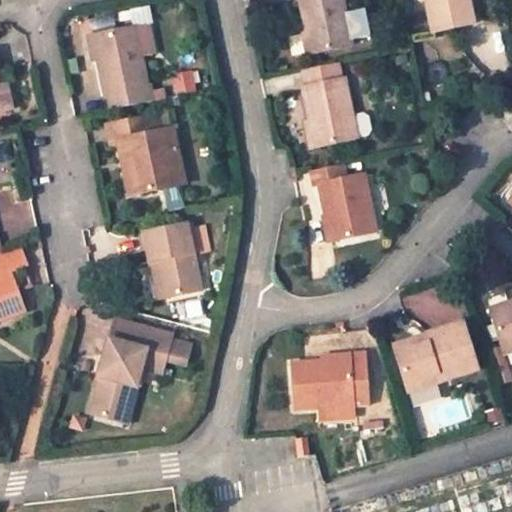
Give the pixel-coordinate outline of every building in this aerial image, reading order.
[(297,0),(298,0),(299,0),(302,0),(308,31),(338,24),(332,0),(297,0)] [(332,0),(338,24),(343,47),(353,45),(344,0),(332,0)] [(427,0),(434,32),(475,24),(469,0),(427,0)] [(111,109),(154,101),(150,83),(147,83),(134,24),(92,35),(104,93),(107,93),(111,109)] [(343,47),(338,24),(308,31),(313,54),(343,47)] [(347,79),(344,80),(341,63),(305,70),(308,87),(306,88),(319,147),(359,137),(347,79)] [(167,110),(155,113),(159,129),(171,127),(167,110)] [(183,180),(171,127),(159,129),(155,113),(105,124),(109,141),(117,140),(120,157),(130,155),(138,189),(183,180)] [(138,189),(130,155),(120,157),(127,192),(138,189)] [(363,174),(345,177),(342,164),(312,171),(315,186),(320,185),(332,240),(374,232),(363,174)] [(164,297),(200,290),(192,252),(208,249),(205,232),(189,235),(187,222),(145,231),(151,261),(156,260),(164,297)] [(0,321),(24,312),(11,274),(27,268),(20,246),(0,253),(0,321)] [(164,297),(156,260),(151,261),(158,298),(164,297)] [(511,301),(491,308),(504,349),(511,346),(511,301)] [(93,414),(126,422),(141,367),(145,351),(166,356),(170,339),(171,337),(112,322),(98,376),(103,377),(93,414)] [(409,390),(478,369),(464,324),(427,335),(428,341),(397,349),(409,390)] [(397,349),(428,341),(427,335),(396,344),(397,349)] [(170,339),(166,356),(186,360),(190,344),(170,339)] [(492,363),(501,361),(497,344),(487,347),(492,363)] [(141,367),(162,372),(166,356),(145,351),(141,367)] [(367,353),(352,354),(352,360),(295,365),(299,409),(323,407),(356,404),(372,403),(367,353)] [(511,371),(508,359),(501,361),(492,363),(499,386),(511,381),(511,371)] [(93,414),(103,377),(98,376),(88,412),(93,414)] [(356,404),(323,407),(324,419),(356,416),(356,404)] [(497,424),(494,411),(479,416),(483,429),(497,424)] [(299,458),(308,458),(307,440),(297,441),(299,458)]
